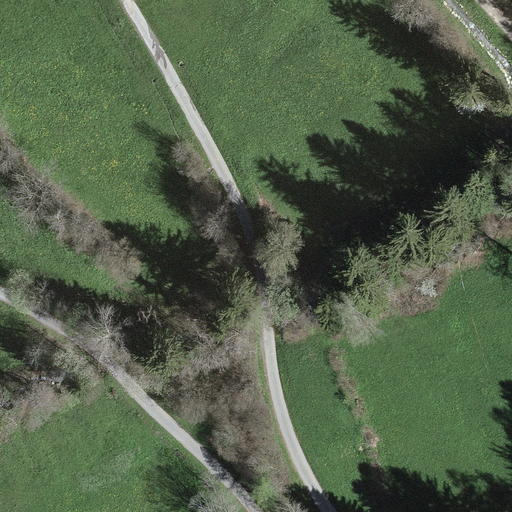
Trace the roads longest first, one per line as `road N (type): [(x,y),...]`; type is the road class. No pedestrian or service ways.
road 1 (unclassified): [(329,511),(282,418),(250,231),(127,0)]
road 2 (unclassified): [(0,296),(106,361),(251,511)]
